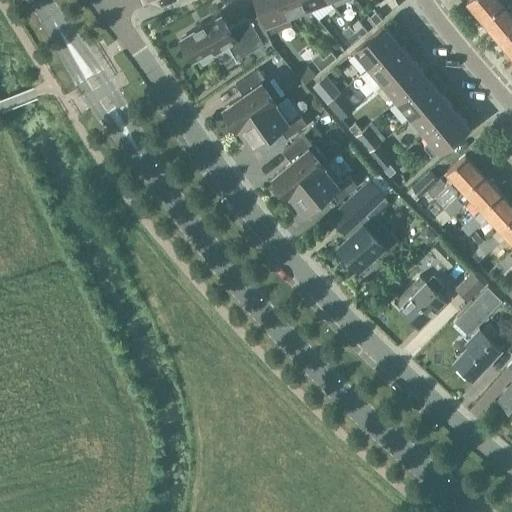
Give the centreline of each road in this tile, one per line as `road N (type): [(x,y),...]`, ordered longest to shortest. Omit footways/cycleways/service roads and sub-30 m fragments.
road 1 (tertiary): [(475,511),(352,402),(231,269),(141,158),(35,0)]
road 2 (residential): [(511,466),(423,396),(286,255),(105,10)]
road 3 (residential): [(511,107),(421,0)]
